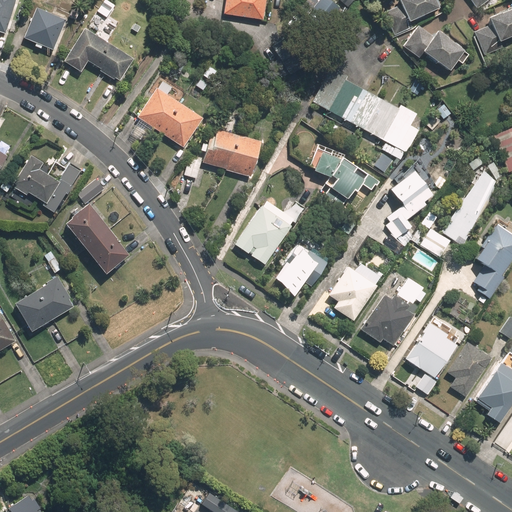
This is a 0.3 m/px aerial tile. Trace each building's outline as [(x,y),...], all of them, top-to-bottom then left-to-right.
[(0,0),(0,30),(8,33),(18,0),(0,0)] [(226,0),(226,12),(266,17),(267,0),(226,0)] [(317,0),(308,11),(331,29),(355,0),(317,0)] [(402,0),(404,2),(385,10),(394,33),(417,25),(414,17),(442,6),(439,0),(402,0)] [(56,50),(68,18),(39,6),(26,38),(56,50)] [(511,8),(493,16),(496,23),(477,31),(486,54),(509,44),(507,38),(511,35),(511,8)] [(472,52),(441,28),(435,37),(419,25),(405,44),(421,56),(425,50),(451,70),(458,60),(463,64),(472,52)] [(136,58),(87,27),(66,60),(83,71),(90,60),(102,67),(101,69),(117,79),(118,77),(122,80),(136,58)] [(302,27),(275,43),(293,72),(319,56),(302,27)] [(212,65),(203,74),(210,80),(218,71),(212,65)] [(403,103),(402,106),(332,69),(316,101),(388,138),(383,148),(396,155),(400,148),(408,152),(423,123),(415,118),(419,111),(403,103)] [(151,123),(164,131),(183,101),(158,85),(139,115),(142,116),(151,123)] [(205,115),(183,101),(164,131),(186,145),(205,115)] [(142,116),(132,132),(141,138),(144,133),(150,137),(157,126),(151,123),(142,116)] [(511,125),(494,133),(510,171),(511,170),(511,125)] [(203,159),(203,160),(228,167),(227,169),(254,176),(264,139),(219,126),(217,135),(211,133),(203,159)] [(380,179),(343,154),(318,142),(309,163),(332,173),(327,180),(351,196),(357,187),(360,189),(365,182),(374,189),(380,179)] [(0,170),(10,155),(0,148),(0,170)] [(56,212),(84,169),(72,162),(61,180),(42,168),(46,162),(34,154),(17,181),(19,183),(16,186),(28,194),(30,191),(46,202),(44,204),(56,212)] [(480,154),(468,163),(474,171),(486,162),(480,154)] [(203,159),(191,155),(186,174),(198,177),(203,160),(203,159)] [(419,166),(392,187),(404,203),(387,216),(390,220),(386,223),(396,237),(413,224),(408,217),(428,201),(427,199),(438,190),(419,166)] [(486,166),(443,230),(434,225),(422,243),(440,255),(452,237),(463,244),(499,175),(486,166)] [(106,189),(98,178),(78,193),(86,204),(106,189)] [(266,263),(294,223),(292,221),(296,217),(268,198),(265,203),(264,202),(236,242),(250,252),(251,250),(254,252),(253,254),(266,263)] [(69,222),(89,247),(111,229),(91,204),(69,222)] [(506,275),(503,273),(511,258),(511,231),(498,223),(476,258),(484,263),(472,282),(480,288),(479,291),(488,297),(491,299),(506,275)] [(132,255),(111,229),(89,247),(110,273),(132,255)] [(295,253),(279,276),(298,290),(315,266),(322,271),(331,260),(305,240),(295,253)] [(52,251),(46,255),(56,272),(63,268),(52,251)] [(335,306),(356,319),(385,271),(363,258),(357,268),(350,264),(331,294),(339,299),(335,306)] [(48,284),(40,289),(57,317),(77,306),(59,276),(47,283),(48,284)] [(387,292),(363,327),(381,340),(384,336),(394,343),(420,306),(414,302),(424,286),(411,277),(399,295),(396,293),(393,297),(387,292)] [(35,330),(57,317),(40,289),(18,302),(35,330)] [(0,351),(18,340),(1,313),(0,313),(0,351)] [(434,316),(407,357),(427,371),(418,385),(428,392),(438,377),(435,376),(463,335),(434,316)] [(470,339),(447,371),(457,378),(452,385),(467,395),(494,356),(470,339)] [(511,341),(470,401),(485,411),(481,417),(494,426),(511,399),(511,341)] [(5,486),(0,489),(0,497),(7,507),(11,504),(15,502),(5,486)] [(242,511),(210,491),(203,502),(218,511),(242,511)] [(29,493),(11,504),(15,511),(40,511),(38,508),(42,506),(36,497),(33,499),(29,493)]
